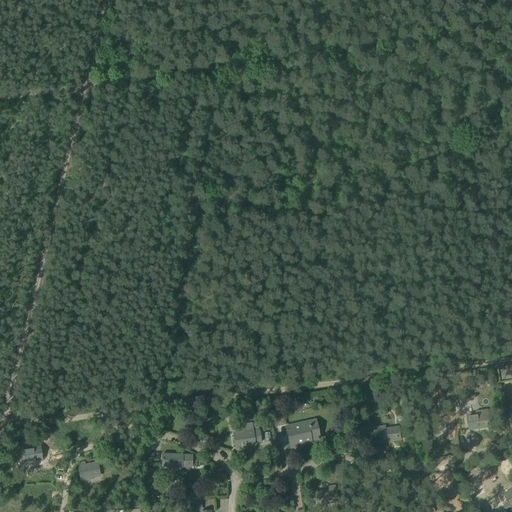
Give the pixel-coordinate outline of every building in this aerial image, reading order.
[(468,418),(469,431),(490,428),(489,415),(488,411),(477,413),(477,417),(468,418)] [(311,440),(320,438),(317,424),(296,429),(295,425),(286,427),(290,447),(312,442),(311,440)] [(370,432),(372,444),(401,439),(399,427),(387,429),(386,426),(379,427),(379,431),(370,432)] [(259,430),(232,434),(234,445),(255,442),(255,444),(261,443),(259,430)] [(13,448),(15,460),(21,459),(22,464),(42,461),(40,445),(35,446),(35,447),(23,449),(22,446),(13,448)] [(161,467),(192,468),(192,455),(162,453),(161,467)] [(92,478),(100,477),(98,462),(85,465),(85,462),(77,464),(80,482),(93,480),(92,478)] [(338,501),(335,488),(334,485),(328,487),(329,490),(314,493),(317,506),(338,501)] [(511,506),(511,490),(504,495),(508,501),(502,504),(506,510),(511,506)] [(176,502),(176,511),(201,509),(200,500),(191,501),(176,502)]
